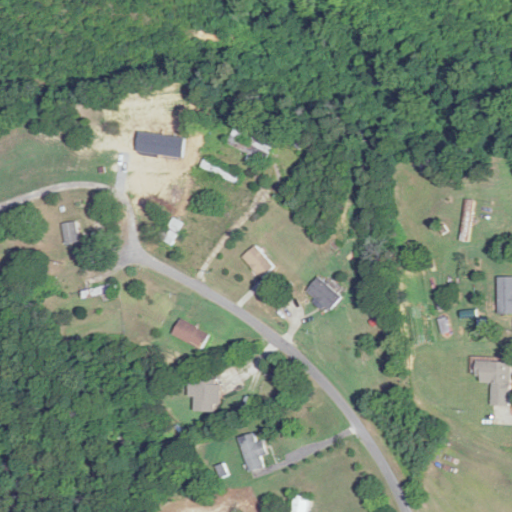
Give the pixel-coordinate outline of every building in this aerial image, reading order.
[(253,136),(252,140),(236,132),(229,144),(267,164),(275,147),(253,136)] [(243,177),(207,159),(202,168),(239,186),(243,177)] [(463,241),(471,242),(476,200),(467,200),(463,241)] [(186,223),(174,218),(163,241),(175,246),(186,223)] [(64,224),(68,244),(82,241),(78,222),(64,224)] [(245,258),(265,279),(277,267),(258,246),(245,258)] [(345,297),(320,277),(309,291),(333,311),(345,297)] [(501,314),(511,314),(511,277),(501,277),(501,314)] [(83,297),(118,294),(117,286),(83,288),(83,297)] [(212,335),(184,319),(175,334),(203,350),(212,335)] [(511,361),(479,361),(478,382),(494,383),(494,405),(511,405),(511,361)] [(192,378),(191,397),(197,397),(197,411),(222,413),(223,380),(192,378)] [(259,442),(256,433),(241,438),(251,472),(266,467),(263,457),(270,455),(266,440),(259,442)] [(309,511),(311,497),(295,495),(292,511),(309,511)]
